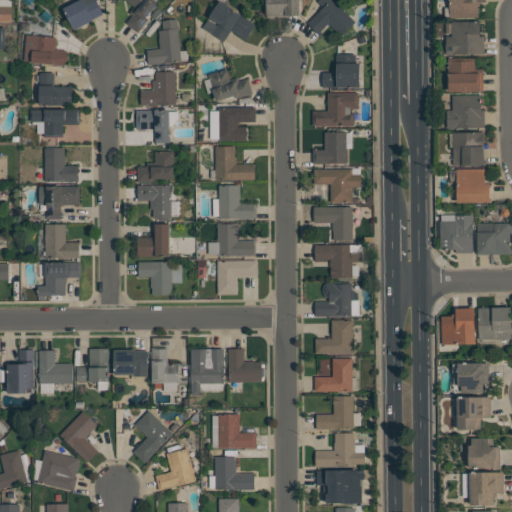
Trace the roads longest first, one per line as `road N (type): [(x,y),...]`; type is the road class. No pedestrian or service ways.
road 1 (secondary): [(420,511),(415,103)]
road 2 (residential): [(0,322),(288,321)]
road 3 (residential): [(286,63),(288,321)]
road 4 (residential): [(110,64),(113,321)]
road 5 (secondary): [(396,285),(397,511)]
road 6 (secondary): [(390,0),(394,218)]
road 7 (residential): [(288,321),(290,511)]
